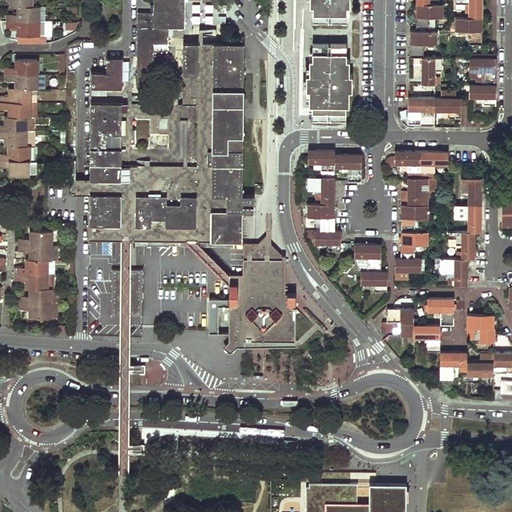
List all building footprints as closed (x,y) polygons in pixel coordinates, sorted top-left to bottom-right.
[(9,0),(9,5),(17,5),(17,13),(5,13),(6,26),(18,26),(17,34),(44,34),(44,20),(39,19),(39,5),(30,5),(30,0),(9,0)] [(183,27),(183,0),(153,0),(153,12),(136,12),(136,57),(136,88),(152,88),(152,43),(167,43),(168,27),(183,27)] [(309,0),(310,5),(313,5),(313,12),(312,20),(343,21),(346,21),(346,13),(347,5),(349,5),(349,0),(309,0)] [(455,0),(455,3),(468,3),(468,16),(482,16),(481,0),(455,0)] [(415,29),(429,29),(429,16),(434,16),(443,16),(443,3),(429,2),(415,2),(415,22),(415,29)] [(468,16),(454,16),(454,29),(468,30),(468,43),(469,43),(481,43),(481,37),(482,16),(468,16)] [(423,42),(437,42),(437,30),(434,30),(429,29),(415,29),(410,29),(409,55),(421,56),(423,56),(423,42)] [(44,34),(17,34),(17,40),(19,40),(27,42),(37,42),(47,41),(51,40),(51,34),(44,34)] [(242,194),(244,43),(213,43),(201,42),(199,42),(183,42),(182,72),(182,103),(130,102),(120,102),(90,101),(89,178),(89,192),(89,223),(89,239),(126,239),(184,240),(225,240),(241,240),(241,212),(241,210),(253,210),(253,194),(242,194)] [(346,59),(346,44),(312,43),(312,51),(312,59),(309,59),(309,66),(309,73),(306,73),(306,90),(308,90),(308,98),(308,105),(312,105),(312,112),(312,119),(345,119),(346,104),(348,104),(349,90),(352,90),(352,74),(349,74),(349,59),(346,59)] [(420,82),(434,82),(439,82),(439,76),(435,76),(435,69),(442,70),(442,56),(423,56),(421,56),(420,82)] [(469,79),(475,79),(475,83),(495,83),(495,57),(469,56),(469,61),(469,79)] [(106,72),(90,71),(90,87),(121,88),(121,76),(121,57),(106,57),(106,72)] [(36,73),(36,58),(16,58),(16,66),(5,66),(5,79),(16,79),(16,87),(8,87),(8,95),(0,94),(0,107),(8,108),(8,115),(4,116),(4,124),(0,123),(0,136),(4,136),(4,145),(8,145),(8,153),(0,152),(0,165),(8,166),(7,173),(28,174),(36,174),(36,162),(29,162),(29,158),(36,158),(37,145),(32,145),(32,116),(29,116),(29,101),(29,87),(44,87),(44,73),(36,73)] [(475,83),(469,83),(469,96),(482,97),(482,103),(495,104),(495,83),(475,83)] [(420,122),(421,109),(434,110),(434,96),(407,96),(407,109),(407,122),(420,122)] [(448,110),(448,116),(460,116),(460,103),(460,96),(455,96),(440,96),(434,96),(434,110),(439,110),(448,110)] [(308,148),(307,162),(321,162),(321,168),(334,169),(334,166),(334,152),(334,149),(308,148)] [(421,169),(421,149),(394,149),(394,154),(393,154),(391,154),(390,154),(388,155),(386,156),(385,158),(385,160),(384,165),(394,165),(394,162),(401,163),(407,163),(407,169),(407,176),(418,177),(421,176),(421,169)] [(421,149),(421,169),(421,176),(428,177),(433,176),(434,163),(448,163),(448,158),(448,150),(421,149)] [(334,166),(348,166),(348,180),(361,180),(361,152),(334,152),(334,166)] [(320,195),(314,195),(314,202),(334,202),(334,179),(334,175),(307,175),(307,188),(314,188),(320,188),(320,195)] [(406,203),(421,203),(421,189),(428,189),(428,177),(421,176),(418,177),(407,176),(406,180),(406,181),(406,190),(401,190),(401,203),(406,203)] [(481,204),(481,177),(461,177),(461,183),(461,189),(467,190),(467,204),(481,204)] [(511,197),(502,198),(501,225),(511,224),(511,197)] [(314,202),(307,202),(307,215),(315,215),(320,215),(320,229),(333,229),(334,202),(314,202)] [(421,216),(428,216),(427,203),(421,203),(406,203),(401,203),(400,229),(414,229),(415,216),(421,216)] [(454,216),(466,217),(467,230),(474,230),(481,230),(481,204),(467,204),(454,204),(454,216)] [(242,274),(227,274),(227,280),(228,300),(208,300),(207,334),(227,335),(227,343),(223,347),(229,353),(236,347),(244,347),(294,347),(297,344),(296,305),(296,293),(289,293),(285,293),(284,257),(270,242),(271,213),(266,214),(266,234),(258,243),(243,243),(242,274)] [(51,244),(51,230),(29,229),(30,237),(18,237),(18,249),(29,249),(29,258),(25,258),(26,266),(14,266),(14,278),(25,278),(25,287),(29,287),(29,295),(17,295),(17,308),(29,308),(28,316),(49,316),(50,302),(50,287),(46,287),(47,258),(50,258),(51,244)] [(327,248),(340,249),(340,242),(340,229),(333,229),(320,229),(315,229),(314,242),(327,242),(327,248)] [(400,256),(414,256),(414,249),(414,243),(428,243),(428,230),(420,230),(414,229),(400,229),(400,242),(400,256)] [(467,230),(447,230),(448,243),(460,243),(460,251),(456,251),(456,257),(467,257),(474,257),(474,251),(474,230),(467,230)] [(354,242),(354,256),(367,256),(366,269),(380,269),(380,243),(354,242)] [(367,256),(354,256),(360,269),(366,269),(367,256)] [(407,270),(421,269),(421,256),(414,256),(400,256),(394,256),(394,276),(407,277),(407,270)] [(453,277),(448,277),(447,283),(467,283),(467,257),(456,257),(440,257),(440,269),(448,270),(453,270),(453,277)] [(93,279),(107,278),(106,261),(92,262),(93,279)] [(141,315),(141,269),(133,269),(110,269),(111,315),(141,315)] [(374,283),(373,290),(386,290),(386,269),(380,269),(366,269),(360,269),(360,283),(374,283)] [(453,297),(427,296),(427,310),(440,310),(440,323),(453,323),(453,297)] [(392,307),(386,306),(386,321),(392,321),(400,322),(400,334),(413,334),(413,322),(413,307),(393,307),(392,307)] [(466,313),(466,339),(472,339),(473,326),(479,326),(480,339),(493,339),(493,333),(493,313),(466,313)] [(383,330),(392,330),(392,321),(386,321),(383,321),(383,330)] [(426,337),(426,349),(439,350),(440,323),(413,322),(413,334),(413,337),(426,337)] [(452,377),(453,364),(459,364),(459,371),(466,371),(466,359),(466,350),(439,350),(439,377),(452,377)] [(493,360),(492,371),(506,371),(506,364),(511,364),(511,350),(493,351),(493,353),(493,360)] [(479,381),(479,375),(492,375),(492,371),(493,360),(479,360),(466,359),(466,371),(466,381),(479,381)] [(511,391),(511,379),(500,379),(500,389),(499,391),(511,391)] [(394,511),(404,511),(404,482),(376,481),(367,481),(367,501),(355,501),(355,481),(307,481),(307,485),(304,485),(303,511),(394,511)]
